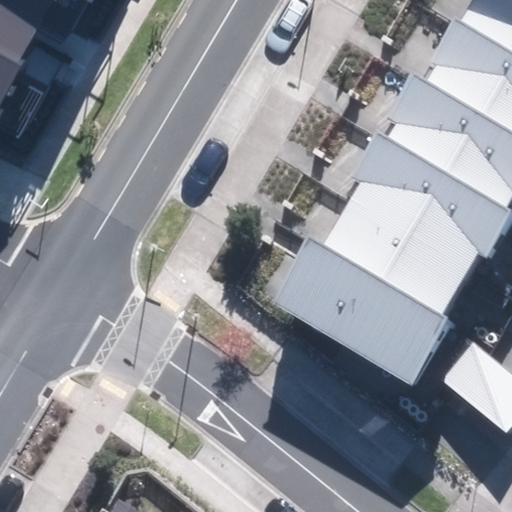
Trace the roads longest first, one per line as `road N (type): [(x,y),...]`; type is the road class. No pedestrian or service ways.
road 1 (residential): [(68,285),(181,361),(371,511)]
road 2 (residential): [(68,285),(233,0)]
road 3 (residential): [(0,398),(68,285)]
